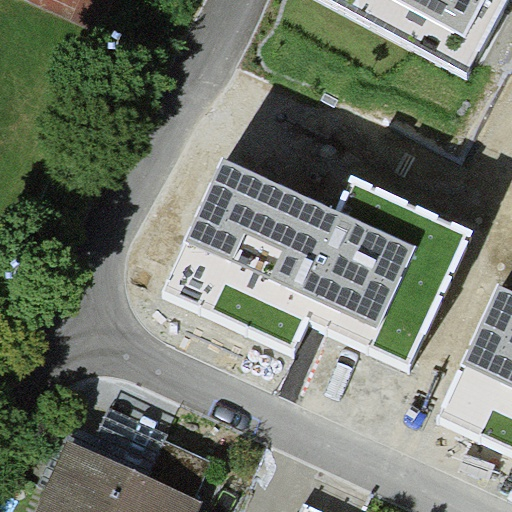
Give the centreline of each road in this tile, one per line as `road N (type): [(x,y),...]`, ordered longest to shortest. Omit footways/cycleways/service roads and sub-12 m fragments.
road 1 (residential): [(59,323),(471,511)]
road 2 (residential): [(216,0),(59,323)]
road 3 (residential): [(59,323),(0,435)]
